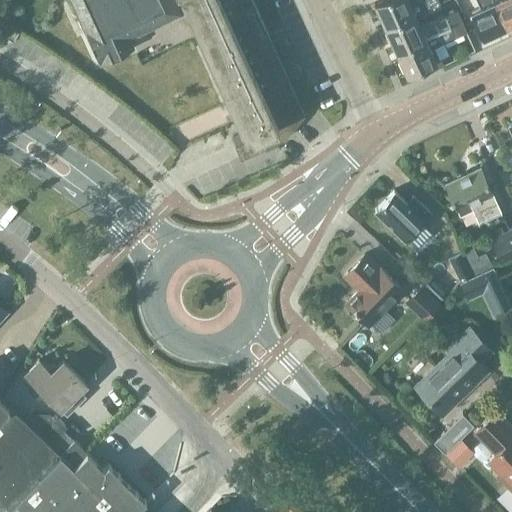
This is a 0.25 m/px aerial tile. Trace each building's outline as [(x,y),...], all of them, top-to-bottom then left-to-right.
[(70,0),(99,62),(135,46),(129,35),(188,8),(247,137),(234,143),(240,156),(274,140),(282,136),(301,114),(303,112),(289,79),(252,0),(70,0)] [(439,1),(438,0),(376,0),(374,1),(385,25),(414,12),(439,1)] [(477,0),(481,7),(471,12),(482,36),(486,34),(487,37),(498,33),(496,29),(505,25),(493,0),(477,0)] [(511,0),(493,0),(505,25),(511,22),(511,0)] [(414,12),(385,25),(395,49),(461,19),(456,9),(420,25),(414,12)] [(461,19),(395,49),(406,72),(422,65),(424,71),(444,62),(441,56),(448,53),(442,42),(466,30),(461,19)] [(500,209),(480,167),(445,183),(459,213),(472,207),(478,219),(500,209)] [(375,208),(404,237),(406,234),(417,245),(431,232),(420,221),(430,211),(419,200),(412,208),(393,189),(375,208)] [(511,254),(511,227),(491,237),(501,260),(511,254)] [(473,246),(461,252),(471,273),(491,264),(485,251),(477,255),(473,246)] [(460,252),(448,257),(459,279),(470,274),(460,252)] [(402,287),(380,266),(379,267),(364,253),(344,273),(358,287),(346,300),(355,310),(353,312),(359,319),(362,317),(367,322),(402,287)] [(511,304),(492,264),(458,281),(466,298),(481,291),(491,313),(511,304)] [(430,275),(422,284),(438,299),(446,291),(430,275)] [(424,319),(440,302),(438,299),(422,284),(421,283),(403,300),(424,319)] [(449,350),(414,383),(436,407),(448,396),(453,401),(488,368),(479,359),(491,348),(468,325),(446,347),(449,350)] [(38,359),(25,372),(35,381),(32,385),(32,391),(38,397),(44,397),(48,394),(57,403),(72,388),(75,392),(86,381),(63,358),(50,371),(38,359)] [(0,511),(60,452),(59,452),(0,394),(0,511)] [(511,427),(495,411),(475,431),(496,452),(489,459),(501,471),(498,474),(511,487),(511,427)] [(27,419),(50,441),(66,425),(53,413),(34,412),(27,419)] [(462,412),(433,440),(444,451),(473,423),(462,412)] [(213,511),(210,508),(206,511),(135,511),(134,511),(145,499),(107,462),(103,467),(73,438),(59,452),(60,452),(0,511),(213,511)] [(469,452),(458,441),(446,452),(458,463),(469,452)]
